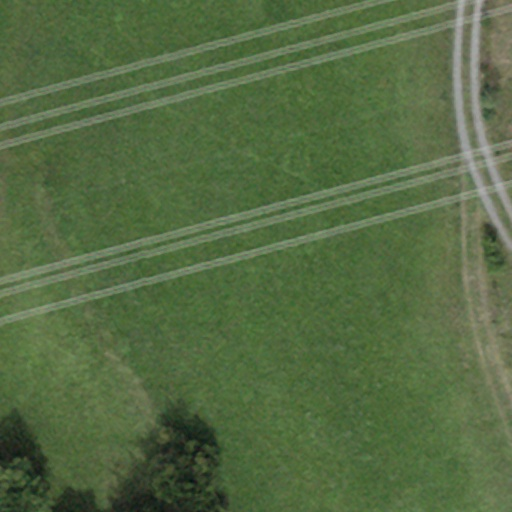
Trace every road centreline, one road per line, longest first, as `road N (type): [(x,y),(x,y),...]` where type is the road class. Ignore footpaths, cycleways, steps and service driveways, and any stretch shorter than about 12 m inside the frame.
road 1 (track): [(511,222),(478,166),(482,0)]
road 2 (track): [(478,166),(487,332),(511,392)]
